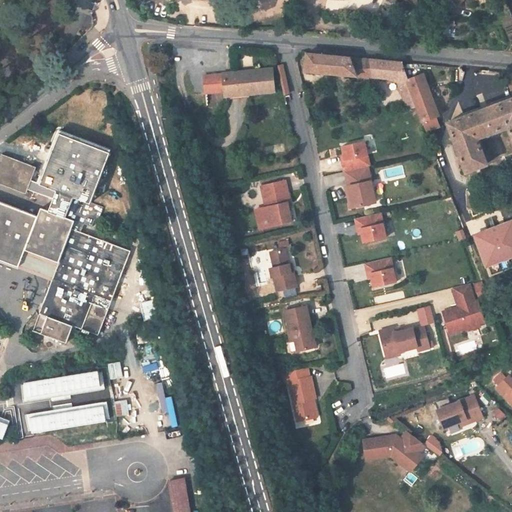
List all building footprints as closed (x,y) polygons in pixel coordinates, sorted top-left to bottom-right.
[(307,53),(305,71),(356,76),(358,79),(373,77),(388,79),(399,82),(409,109),(419,108),(412,90),(408,79),(402,62),(307,53)] [(247,71),(224,73),(225,92),(238,90),(239,94),(248,93),(274,90),(272,69),(256,71),(256,74),(247,75),(247,71)] [(205,94),(225,92),(224,73),(203,76),(205,94)] [(424,73),(408,79),(412,90),(419,108),(423,121),(427,131),(441,126),(437,117),(440,116),(424,73)] [(238,90),(225,92),(226,100),(248,97),(248,93),(239,94),(238,90)] [(511,98),(448,122),(467,172),(488,164),(478,138),(477,133),(507,122),(508,127),(511,136),(511,98)] [(477,133),(478,138),(508,127),(507,122),(477,133)] [(0,201),(0,259),(19,266),(25,250),(59,262),(52,281),(38,319),(38,321),(39,325),(40,326),(41,328),(40,333),(67,342),(73,325),(99,335),(131,251),(80,232),(83,224),(92,227),(97,215),(100,216),(104,207),(91,203),(110,152),(60,133),(41,184),(32,180),(36,167),(0,153),(0,183),(26,193),(28,189),(54,199),(50,211),(41,208),(38,216),(0,201)] [(343,161),(345,171),(346,171),(368,166),(370,166),(365,141),(343,146),(346,160),(343,161)] [(493,165),(502,161),(497,152),(488,156),(493,165)] [(368,166),(346,171),(349,186),(351,195),(348,196),(351,208),(364,205),(376,202),(374,191),(371,181),(368,166)] [(292,222),(288,203),(290,202),(285,181),(261,186),(266,207),(268,215),(257,217),(260,229),(274,226),(292,222)] [(256,209),(257,217),(268,215),(266,207),(256,209)] [(361,229),(364,243),(386,237),(381,213),(356,219),(358,229),(361,229)] [(297,286),(294,272),(289,273),(287,265),(284,249),(269,252),(273,268),(269,268),(271,277),(273,277),(276,291),(297,286)] [(19,266),(18,268),(52,281),(59,262),(25,250),(19,266)] [(372,273),(375,287),(397,282),(391,258),(366,263),(369,274),(372,273)] [(443,312),(450,334),(466,328),(467,331),(481,326),(480,324),(476,313),(482,311),(478,301),(475,302),(469,284),(453,288),(459,307),(460,309),(455,311),(454,309),(443,312)] [(310,328),(312,328),(307,306),(285,311),(290,332),(289,333),(291,341),(295,340),(298,351),(316,347),(313,333),(311,334),(310,328)] [(480,324),(485,322),(482,311),(476,313),(480,324)] [(380,332),(385,351),(398,347),(399,352),(400,352),(417,348),(418,351),(430,348),(425,328),(414,331),(413,329),(401,332),(395,334),(394,331),(393,328),(380,332)] [(152,341),(151,332),(136,335),(137,344),(152,341)] [(385,351),(387,359),(400,355),(400,352),(399,352),(398,347),(385,351)] [(289,382),(298,421),(315,418),(311,399),(313,399),(315,398),(311,377),(309,377),(307,367),(283,373),(285,383),(289,382)] [(497,387),(511,402),(511,377),(509,375),(497,387)] [(437,408),(444,426),(460,420),(467,418),(468,422),(483,416),(475,394),(437,408)] [(390,454),(405,467),(411,460),(413,462),(419,454),(418,453),(424,445),(406,430),(400,438),(397,436),(394,440),(390,437),(389,435),(362,440),(365,459),(390,454)] [(430,436),(425,444),(437,453),(439,451),(437,441),(430,436)] [(411,460),(405,467),(409,470),(421,456),(419,454),(413,462),(411,460)] [(174,511),(190,511),(184,478),(169,481),(174,511)]
